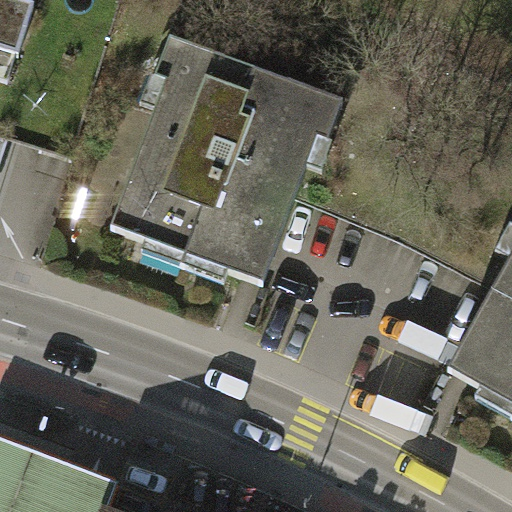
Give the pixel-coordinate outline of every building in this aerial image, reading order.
[(0,0),(0,140),(11,144),(21,147),(56,158),(73,164),(124,0),(0,0)] [(170,84),(116,232),(267,286),(299,198),(320,141),(332,145),(347,104),(172,40),(158,79),(170,84)] [(0,178),(11,144),(0,140),(0,178)] [(499,288),(511,263),(511,226),(420,181),(332,145),(320,141),(299,198),(396,238),(499,288)] [(511,263),(499,288),(452,374),(511,406),(511,263)] [(109,511),(120,487),(95,478),(0,441),(0,511),(109,511)]
